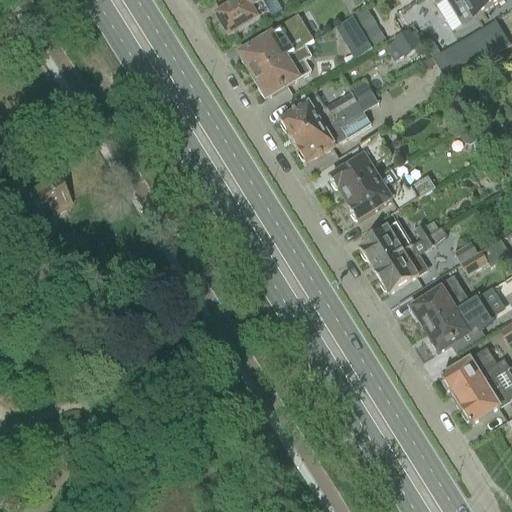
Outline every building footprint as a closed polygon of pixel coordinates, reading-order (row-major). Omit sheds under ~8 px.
[(273,0),(235,0),(237,2),(213,17),(227,39),(268,14),(271,19),(281,13),(273,0)] [(430,0),(436,9),(446,3),(453,15),(465,8),(473,21),(474,20),(506,0),(430,0)] [(255,48),(238,59),(246,71),(252,81),(304,49),(312,44),(311,42),(298,21),(297,19),(268,38),(269,39),(255,48)] [(435,62),(449,86),(511,47),(498,23),(440,58),(435,62)] [(372,32),(363,38),(373,53),(382,47),(372,32)] [(393,45),(384,51),(393,66),(403,60),(404,62),(416,55),(403,33),(391,41),(393,45)] [(432,44),(424,48),(433,63),(435,62),(440,58),(432,44)] [(304,49),(252,81),(258,90),(256,92),(263,102),(265,101),(266,103),(283,93),(311,76),(304,65),(311,60),(304,49)] [(426,63),(418,68),(422,76),(431,71),(426,63)] [(295,113),(279,123),(280,125),(279,128),(283,135),(286,135),(288,137),(289,136),(294,144),(341,116),(341,115),(354,106),(370,97),(371,96),(363,83),(361,84),(349,92),(351,95),(348,97),(335,105),(324,112),(317,100),(296,112),(295,113)] [(341,116),(294,144),(298,152),(297,153),(298,155),(297,158),(301,163),(303,164),(306,168),(368,129),(354,106),(341,115),(341,116)] [(461,137),(460,142),(463,147),(469,148),(474,145),(475,139),(471,135),(466,133),(461,137)] [(363,159),(329,181),(330,183),(330,185),(334,192),(336,193),(343,203),(379,180),(372,170),(395,155),(388,145),(385,147),(378,137),(375,140),(358,150),(363,159)] [(379,180),(343,203),(357,225),(391,204),(398,214),(414,203),(434,191),(427,180),(415,188),(407,193),(400,183),(396,186),(389,174),(379,180)] [(27,213),(38,229),(70,208),(51,178),(14,202),(23,215),(27,213)] [(475,184),(468,189),(471,194),(478,189),(475,184)] [(375,239),(358,249),(360,252),(360,256),(364,262),(367,263),(373,273),(413,249),(398,225),(375,239)] [(424,229),(415,235),(422,245),(430,239),(424,229)] [(430,239),(422,245),(428,254),(437,249),(430,239)] [(480,256),(460,268),(468,280),(487,269),(489,273),(509,261),(499,245),(480,256)] [(470,247),(454,257),(459,266),(476,256),(470,247)] [(413,249),(373,273),(380,284),(379,287),(383,293),(386,294),(388,297),(405,287),(427,273),(413,249)] [(410,312),(423,334),(469,306),(462,295),(450,303),(443,292),(410,312)] [(469,306),(423,334),(430,344),(429,347),(432,353),(435,353),(437,356),(448,349),(476,332),(478,335),(492,326),(490,323),(476,301),(469,306)] [(511,327),(500,335),(507,347),(511,343),(511,327)] [(458,370),(441,381),(456,404),(494,381),(506,373),(508,372),(503,364),(496,369),(486,352),(479,357),(458,370)] [(494,381),(456,404),(471,428),(488,417),(499,411),(499,412),(511,403),(511,392),(511,390),(511,381),(506,373),(494,381)]
